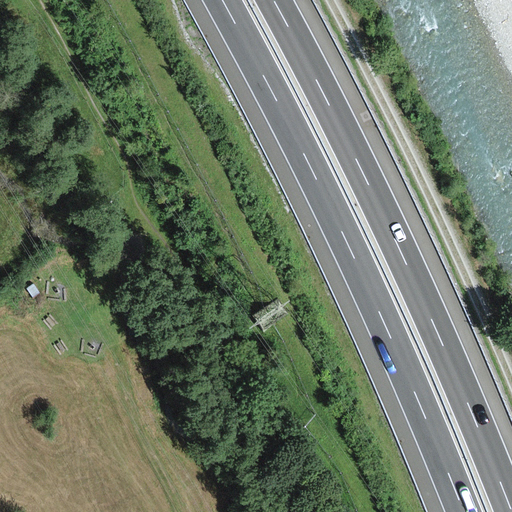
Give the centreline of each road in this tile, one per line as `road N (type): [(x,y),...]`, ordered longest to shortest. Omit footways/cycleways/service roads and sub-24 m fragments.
road 1 (motorway): [(221,0),(356,261),(461,511)]
road 2 (motorway): [(511,505),(395,234),(274,0)]
